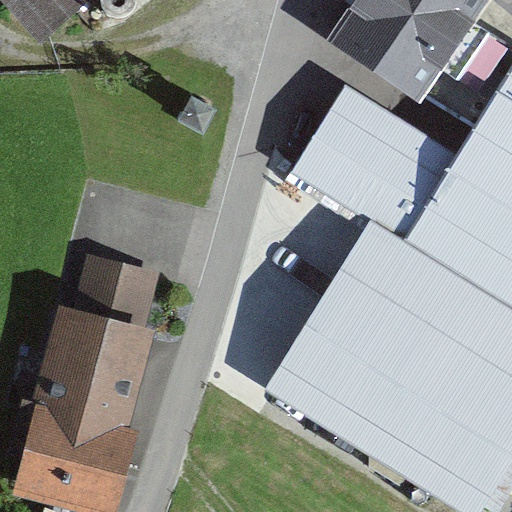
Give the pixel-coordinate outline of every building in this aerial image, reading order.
[(14,0),(61,49),(113,0),(149,0),(166,18),(185,0),(14,0)] [(494,0),(360,0),(334,41),(427,103),(494,0)] [(511,306),(511,75),(460,158),(349,89),(296,173),(374,221),(511,306)] [(463,511),(479,511),(511,462),(511,306),(374,221),(268,390),(463,511)] [(158,278),(89,260),(76,306),(145,324),(158,278)] [(151,339),(66,316),(17,493),(85,511),(116,511),(138,434),(126,431),(151,339)]
